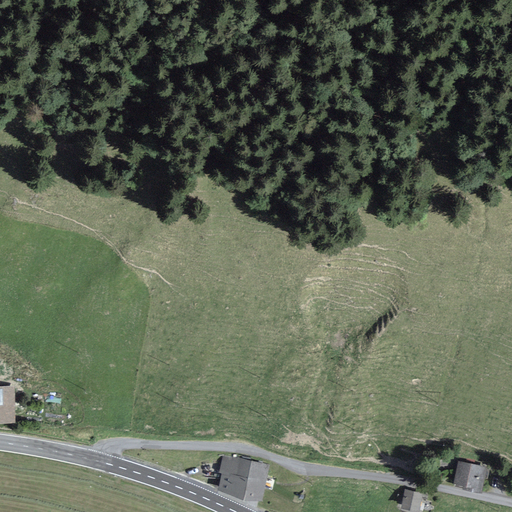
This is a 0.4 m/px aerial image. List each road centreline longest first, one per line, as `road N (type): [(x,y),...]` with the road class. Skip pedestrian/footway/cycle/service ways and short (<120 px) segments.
road 1 (unclassified): [(511,502),(220,445),(123,443),(108,447),(101,462)]
road 2 (secondary): [(101,462),(236,511)]
